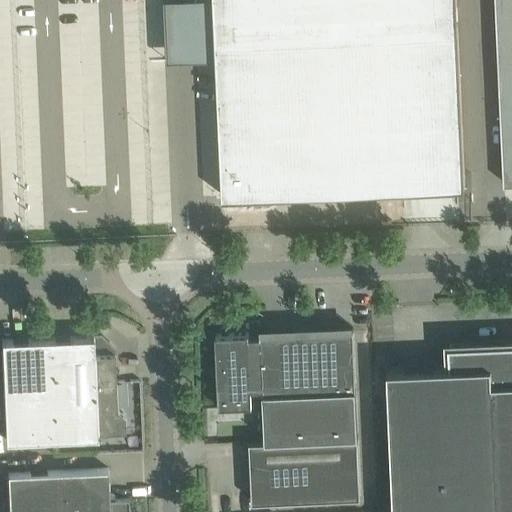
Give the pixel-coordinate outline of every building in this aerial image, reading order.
[(213,0),(223,196),(465,185),(456,0),(213,0)] [(511,0),(495,0),(504,183),(511,182),(511,0)] [(280,439),(358,435),(356,388),(353,328),(291,331),(291,328),(275,329),(275,332),(261,332),(261,335),(249,336),(249,333),(216,334),(219,406),(252,405),(251,389),(263,389),(263,394),(278,393),(280,439)] [(98,430),(125,429),(124,414),(117,407),(114,352),(112,352),(111,349),(99,338),(94,338),(94,335),(2,339),(6,440),(98,436),(98,430)] [(511,511),(511,340),(450,343),(450,364),(388,367),(394,511),(511,511)] [(250,440),(253,500),(361,495),(358,435),(280,439),(250,440)] [(129,511),(129,498),(109,499),(108,468),(8,472),(9,511),(129,511)]
